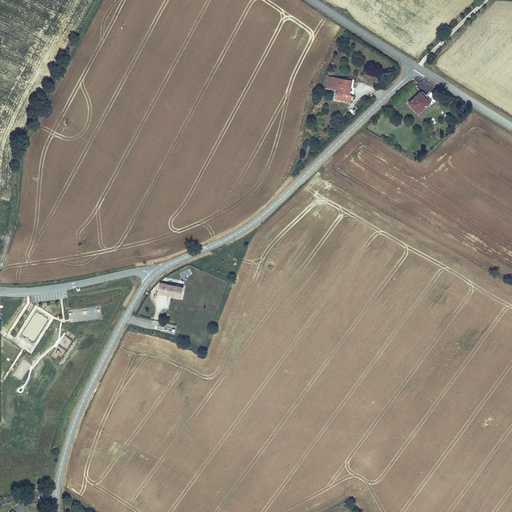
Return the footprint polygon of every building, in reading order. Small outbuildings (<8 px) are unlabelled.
[(347,88),(349,80),(329,77),(327,88),(338,90),(336,99),(351,102),(352,96),(350,95),(351,89),(347,88)] [(408,104),(418,115),(431,103),(421,92),(408,104)] [(305,144),(300,159),(305,161),(311,146),(306,145),(305,144)] [(184,287),(161,283),(158,293),(176,297),(181,298),(184,287)] [(88,311),(70,311),(70,322),(81,321),(81,320),(88,320),(88,311)] [(154,331),(175,332),(176,324),(155,323),(154,331)]
